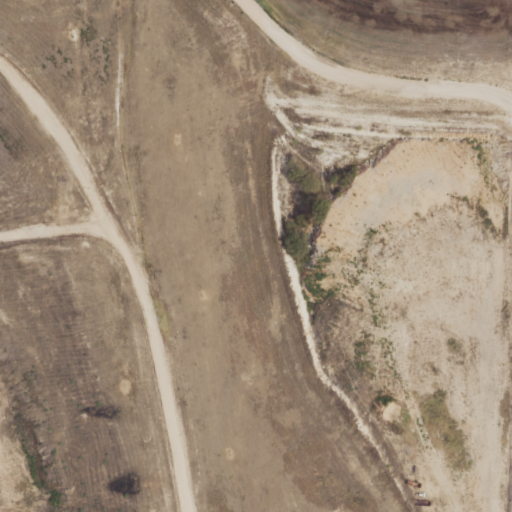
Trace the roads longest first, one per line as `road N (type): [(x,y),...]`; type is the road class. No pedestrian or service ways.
road 1 (track): [(93,227),(122,248),(146,299),(189,511),(504,100),(373,83),(315,63),(258,22)]
road 2 (track): [(0,238),(93,227),(97,204),(56,126),(0,66)]
